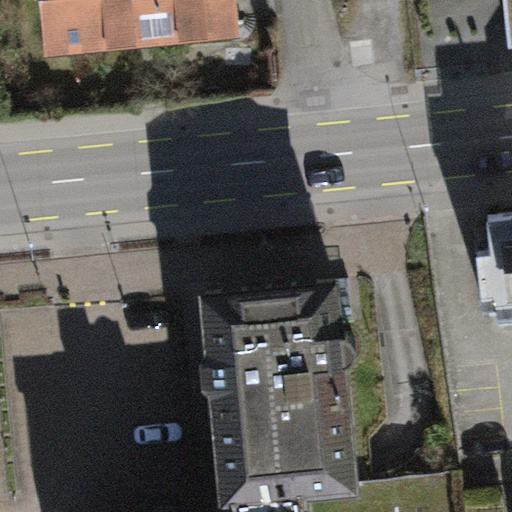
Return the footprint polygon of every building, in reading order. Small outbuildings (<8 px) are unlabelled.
[(253,0),(57,0),(63,59),(257,41),(253,0)] [(511,218),(492,221),(502,320),(511,318),(511,218)] [(371,269),(231,283),(253,499),(392,484),(371,269)] [(4,307),(0,307),(0,496),(19,494),(4,307)] [(253,499),(93,511),(349,511),(348,492),(253,499)]
